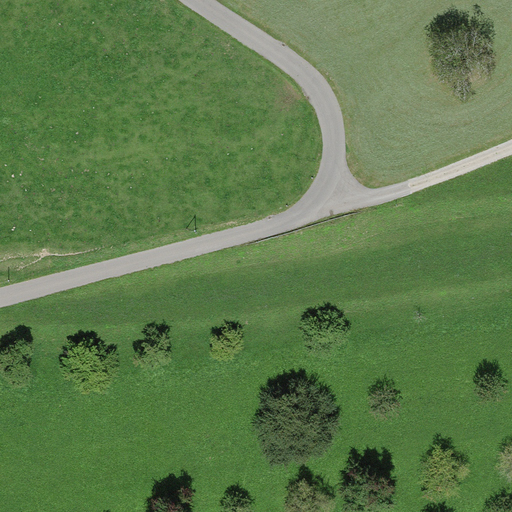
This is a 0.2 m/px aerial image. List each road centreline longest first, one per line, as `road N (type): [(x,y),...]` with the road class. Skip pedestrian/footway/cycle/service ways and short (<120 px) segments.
road 1 (track): [(197,0),(294,64),(321,93),(334,164),(316,207),(279,226),(0,297)]
road 2 (track): [(511,150),(411,188),(316,207)]
